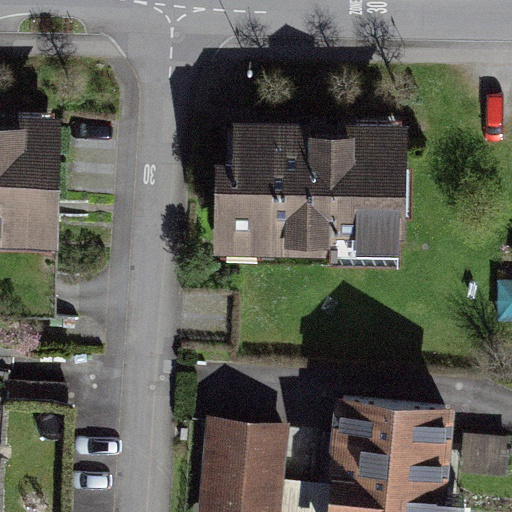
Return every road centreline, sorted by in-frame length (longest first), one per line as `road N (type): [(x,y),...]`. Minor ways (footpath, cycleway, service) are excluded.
road 1 (residential): [(131,511),(171,3)]
road 2 (residential): [(511,7),(171,3)]
road 3 (residential): [(171,3),(0,2)]
